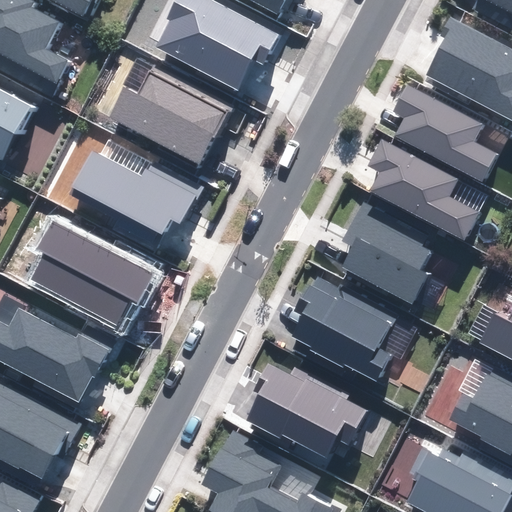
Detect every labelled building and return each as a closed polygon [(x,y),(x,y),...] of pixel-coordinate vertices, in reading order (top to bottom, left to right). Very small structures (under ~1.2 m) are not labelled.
[(34,1),(31,0),(0,0),(0,53),(56,82),(67,61),(45,50),(58,24),(30,9),(34,1)] [(52,0),(82,15),(90,0),(52,0)] [(277,34),(211,0),(177,0),(169,16),(173,19),(158,48),(235,88),(251,59),(261,64),(277,34)] [(251,0),(277,13),(283,0),(251,0)] [(511,0),(492,0),(511,10),(511,0)] [(511,48),(452,18),(443,36),(446,38),(426,75),(511,119),(511,48)] [(229,106),(154,67),(140,94),(125,87),(109,118),(199,164),(229,106)] [(482,124),(409,86),(395,112),(406,118),(396,137),(482,181),(496,155),(472,143),(482,124)] [(29,107),(0,91),(0,157),(2,158),(29,107)] [(455,178),(382,140),(368,165),(380,171),(370,190),(464,239),(478,213),(446,196),(455,178)] [(92,151),(71,193),(159,239),(169,220),(183,227),(203,188),(151,161),(142,177),(92,151)] [(434,240),(364,203),(344,240),(354,245),(342,267),(411,303),(426,276),(417,271),(434,240)] [(152,275),(52,222),(39,247),(46,251),(30,282),(115,326),(131,297),(138,301),(152,275)] [(393,316),(316,276),(297,312),(303,315),(293,335),(315,347),(314,349),(345,365),(346,363),(376,378),(389,354),(376,348),(393,316)] [(0,320),(0,359),(78,400),(91,375),(94,377),(108,351),(78,336),(76,340),(19,310),(10,326),(0,320)] [(496,315),(482,343),(511,359),(511,316),(509,322),(496,315)] [(291,376),(268,364),(254,390),(259,392),(247,416),(326,457),(335,438),(347,444),(364,411),(345,401),(347,396),(294,369),(291,376)] [(463,395),(451,419),(511,451),(511,381),(490,370),(474,401),(463,395)] [(80,426),(0,384),(0,456),(42,478),(55,453),(63,457),(80,426)] [(286,459),(233,431),(223,451),(221,450),(203,483),(220,492),(212,507),(221,511),(330,511),(332,510),(302,494),(298,503),(270,489),(286,459)] [(419,481),(408,502),(426,511),(500,511),(511,491),(511,477),(463,452),(460,458),(443,450),(439,458),(428,453),(415,479),(419,481)] [(0,511),(32,511),(38,501),(0,480),(0,511)]
